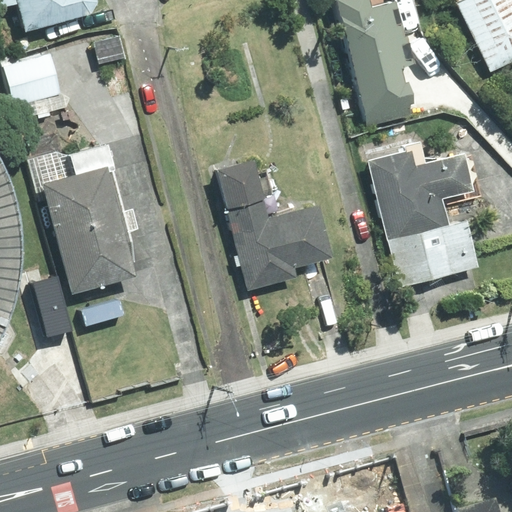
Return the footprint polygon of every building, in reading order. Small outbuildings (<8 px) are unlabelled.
[(83,0),(3,0),(14,35),(87,14),(83,0)] [(406,64),(386,0),(380,0),(362,6),(360,0),(329,0),(322,2),(360,127),(402,115),(388,70),(406,64)] [(511,62),(511,0),(445,0),(482,77),(511,62)] [(118,60),(109,34),(83,43),(92,69),(118,60)] [(45,58),(0,70),(0,90),(5,109),(55,95),(45,58)] [(390,291),(470,271),(457,221),(440,226),(434,202),(459,195),(449,154),(400,167),(396,150),(356,161),(390,291)] [(202,172),(235,294),(288,280),(285,269),(323,259),(308,203),(257,216),(242,161),(202,172)] [(97,169),(29,188),(60,299),(129,279),(97,169)]
